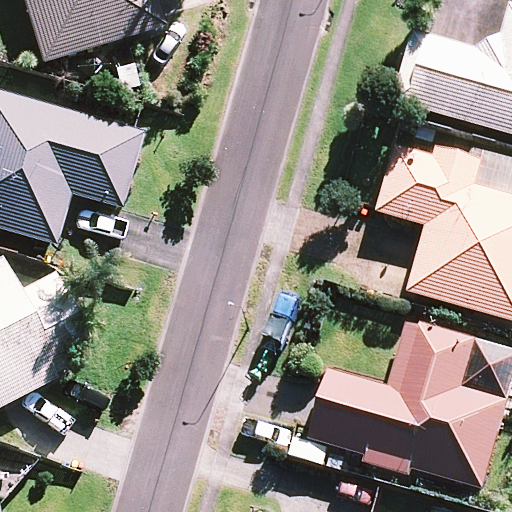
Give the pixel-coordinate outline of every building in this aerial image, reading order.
[(16,0),(38,71),(160,35),(149,0),(16,0)] [(392,113),(511,146),(511,15),(508,15),(499,46),(473,59),(412,42),(392,113)] [(138,140),(0,101),(0,238),(52,253),(66,203),(116,217),(138,140)] [(406,302),(511,331),(511,206),(474,196),(481,172),(434,159),(432,168),(394,157),(378,213),(375,223),(424,236),(406,302)] [(0,413),(52,387),(43,370),(83,349),(49,282),(16,298),(0,266),(0,413)] [(386,398),(401,402),(419,337),(405,333),(386,398)] [(325,388),(308,450),(363,466),(361,473),(408,486),(410,479),(481,499),(506,411),(460,398),(474,350),(420,335),(419,337),(401,402),(386,398),(327,381),(325,388)] [(460,398),(506,411),(511,388),(511,360),(474,350),(460,398)]
